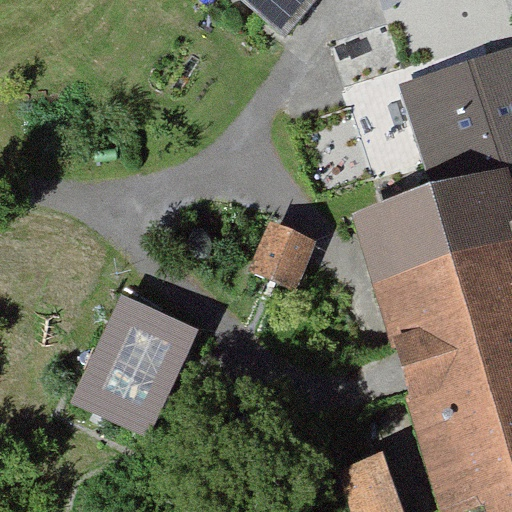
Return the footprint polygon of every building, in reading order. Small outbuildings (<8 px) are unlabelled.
[(231,0),(287,46),(324,0),(231,0)] [(511,511),(511,66),(414,94),(445,208),(368,230),(446,511),(511,511)] [(323,153),(327,181),(375,173),(371,146),(323,153)] [(249,278),(295,298),(317,250),(271,230),(249,278)] [(211,345),(133,310),(90,404),(168,440),(211,345)] [(403,511),(389,465),(339,478),(349,511),(403,511)]
